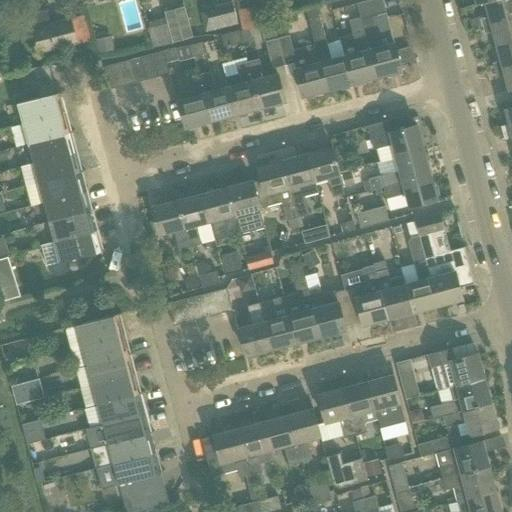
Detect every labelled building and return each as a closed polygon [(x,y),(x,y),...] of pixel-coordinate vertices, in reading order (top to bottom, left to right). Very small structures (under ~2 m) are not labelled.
[(371,0),(363,2),(357,4),(360,17),(377,77),(402,71),(400,64),(416,61),(413,51),(413,50),(412,47),(397,51),(395,44),(381,48),(376,28),(373,17),(386,13),(382,0),(371,0)] [(481,19),(483,27),(511,19),(511,0),(495,0),(485,3),(489,17),(481,19)] [(234,5),(216,10),(221,29),(239,25),(234,5)] [(238,9),(242,30),(250,29),(264,26),(260,5),(238,9)] [(149,28),(148,28),(153,47),(193,37),(193,36),(185,6),(164,12),(166,18),(167,23),(149,28)] [(317,6),(306,9),(315,44),(315,45),(327,90),(352,84),(345,57),(332,61),(327,41),(326,41),(317,6)] [(71,19),(71,17),(49,23),(46,10),(28,14),(39,55),(79,44),(79,43),(91,40),(84,15),(71,19)] [(296,12),(284,15),(286,23),(298,20),(296,12)] [(353,34),(340,37),(340,38),(345,57),(352,84),(377,77),(360,17),(349,20),(353,34)] [(493,32),(497,47),(511,42),(511,19),(483,27),(484,34),(493,32)] [(250,30),(240,32),(242,42),(252,39),(250,30)] [(240,31),(221,35),(224,46),(242,42),(240,32),(240,31)] [(289,35),(277,38),(284,66),(294,63),(296,71),(302,97),(327,90),(315,45),(304,47),(293,50),(289,35)] [(98,54),(115,51),(112,37),(96,40),(98,54)] [(277,38),(265,41),(266,44),(269,57),(273,69),(277,68),(284,66),(277,38)] [(511,42),(497,47),(500,61),(492,64),(494,71),(511,66),(511,42)] [(202,43),(191,46),(194,57),(205,54),(202,43)] [(175,48),(164,51),(167,62),(178,59),(175,48)] [(170,74),(167,62),(164,51),(152,54),(158,77),(170,74)] [(158,77),(152,54),(140,57),(146,80),(158,77)] [(135,83),(146,80),(140,57),(129,61),(135,83)] [(259,59),(248,62),(260,108),(285,102),(278,74),(264,78),(259,59)] [(135,83),(129,61),(117,64),(123,86),(135,83)] [(260,108),(248,62),(237,65),(240,74),(225,78),(228,89),(235,115),(260,108)] [(111,90),(123,86),(117,64),(105,67),(111,90)] [(26,93),(35,91),(55,86),(50,65),(21,72),(26,93)] [(511,90),(511,66),(494,71),(496,78),(505,76),(509,91),(511,90)] [(211,72),(198,75),(210,122),(235,115),(228,89),(216,92),(211,72)] [(210,122),(198,75),(187,78),(192,98),(178,101),(185,128),(210,122)] [(17,104),(22,124),(66,113),(61,94),(65,93),(64,92),(17,104)] [(511,107),(504,109),(509,124),(500,126),(502,134),(511,131),(511,107)] [(22,124),(27,144),(75,132),(75,131),(71,131),(66,113),(22,124)] [(377,149),(381,162),(423,151),(417,126),(388,133),(386,123),(388,122),(388,121),(386,121),(386,122),(368,127),(368,126),(367,126),(367,128),(368,128),(374,149),(377,149)] [(511,131),(502,134),(504,141),(511,139),(511,131)] [(27,144),(33,164),(77,152),(72,133),(75,133),(75,132),(27,144)] [(333,148),(307,155),(315,181),(327,178),(329,185),(332,197),(344,194),(339,174),(340,174),(333,148)] [(371,190),(384,188),(430,175),(423,151),(381,162),(377,163),(381,176),(369,180),(363,182),(365,192),(371,190)] [(33,164),(38,184),(85,171),(85,170),(82,171),(77,152),(33,164)] [(307,155),(283,161),(299,217),(300,217),(309,214),(306,204),(304,197),(318,193),(315,181),(307,155)] [(262,185),(254,187),(260,208),(281,203),(283,210),(284,210),(287,221),(289,221),(291,229),(301,227),(299,217),(283,161),(257,168),(262,185)] [(85,171),(38,184),(43,203),(87,192),(82,173),(85,172),(85,171)] [(346,187),(354,185),(351,173),(342,175),(346,187)] [(437,201),(430,175),(384,188),(387,199),(406,194),(410,208),(437,201)] [(253,182),(228,188),(240,235),(250,232),(252,232),(265,228),(263,220),(260,210),(260,208),(254,187),(253,182)] [(228,188),(203,195),(210,222),(213,232),(227,229),(229,238),(240,235),(228,188)] [(43,203),(48,223),(96,211),(95,210),(92,210),(87,192),(43,203)] [(203,195),(178,201),(190,248),(202,245),(202,244),(215,240),(213,232),(210,222),(203,195)] [(178,201),(153,208),(160,235),(174,231),(179,251),(190,248),(178,201)] [(361,228),(389,220),(385,206),(357,213),(361,228)] [(53,242),(98,231),(93,212),(96,211),(48,223),(53,242)] [(421,219),(415,221),(419,235),(437,306),(463,299),(459,286),(471,283),(472,285),(473,284),(464,248),(462,248),(463,250),(450,253),(437,257),(430,233),(444,229),(440,214),(421,219)] [(339,224),(342,234),(356,230),(353,221),(339,224)] [(301,232),(304,244),(313,241),(310,230),(301,232)] [(59,263),(106,250),(106,249),(103,250),(98,231),(53,242),(59,263)] [(418,279),(405,282),(406,285),(413,312),(437,306),(419,235),(410,238),(408,242),(414,263),(414,264),(415,265),(418,279)] [(225,273),(242,269),(237,251),(220,256),(225,273)] [(302,257),(309,270),(321,263),(314,251),(302,257)] [(246,258),(248,267),(249,270),(262,267),(258,255),(246,258)] [(0,259),(0,272),(12,269),(8,257),(0,259)] [(385,261),(374,264),(374,265),(388,319),(413,312),(406,285),(405,282),(403,275),(389,279),(387,270),(385,261)] [(367,284),(344,290),(350,311),(358,308),(362,321),(363,326),(388,319),(374,265),(363,268),(363,269),(365,276),(367,284)] [(217,272),(213,273),(200,276),(203,289),(220,284),(218,275),(217,272)] [(200,286),(197,273),(190,274),(186,281),(187,289),(200,286)] [(252,275),(243,277),(237,279),(240,293),(246,292),(255,289),(252,275)] [(297,293),(284,297),(296,343),(321,337),(309,291),(306,276),(305,276),(294,279),(297,293)] [(320,288),(309,291),(321,337),(346,330),(342,313),(350,311),(344,290),(322,295),(320,288)] [(221,314),(232,311),(233,311),(227,289),(215,292),(221,314)] [(215,292),(203,295),(209,317),(221,314),(215,292)] [(203,295),(192,298),(198,320),(209,317),(203,295)] [(271,301),(260,304),(271,350),(296,343),(284,297),(270,300),(271,301)] [(192,298),(180,301),(186,323),(198,320),(192,298)] [(180,301),(177,301),(168,304),(173,326),(186,323),(180,301)] [(239,330),(246,356),(271,350),(260,304),(248,308),(253,326),(239,330)] [(123,313),(76,326),(82,346),(125,335),(120,315),(124,315),(123,313)] [(125,335),(82,346),(87,365),(87,366),(134,354),(134,352),(130,353),(125,335)] [(452,349),(427,355),(430,367),(431,366),(435,378),(438,390),(449,387),(449,388),(484,379),(477,354),(475,354),(455,360),(452,349)] [(7,364),(15,362),(13,353),(5,356),(7,364)] [(134,354),(87,366),(92,384),(92,385),(136,374),(131,355),(134,354)] [(408,360),(397,363),(396,363),(399,375),(401,381),(412,378),(408,360)] [(136,374),(92,385),(97,405),(144,393),(144,392),(141,393),(136,374)] [(393,376),(369,383),(381,428),(405,422),(393,376)] [(453,401),(430,407),(433,418),(445,414),(445,416),(491,404),(484,379),(449,388),(453,401)] [(344,389),(356,435),(367,432),(365,423),(378,419),(381,429),(381,428),(369,383),(344,389)] [(314,410),(321,438),(322,441),(344,436),(345,438),(356,435),(344,389),(318,396),(325,423),(318,425),(314,410)] [(144,393),(97,405),(103,425),(146,413),(141,394),(144,394),(144,393)] [(491,404),(445,416),(448,426),(457,424),(460,437),(470,434),(471,436),(497,429),(491,404)] [(424,421),(421,409),(410,412),(413,424),(413,423),(424,421)] [(289,416),(301,463),(313,460),(308,441),(321,438),(314,410),(289,416)] [(146,413),(103,425),(108,444),(155,432),(154,431),(151,432),(146,413)] [(264,423),(274,460),(271,450),(285,447),(290,466),(301,463),(289,416),(264,423)] [(24,432),(42,427),(40,420),(22,425),(24,432)] [(239,429),(251,476),(257,474),(263,473),(260,463),(274,460),(264,423),(239,429)] [(241,479),(245,477),(251,476),(239,429),(214,436),(224,474),(238,470),(241,479)] [(155,432),(108,444),(113,464),(156,452),(152,434),(155,433),(155,432)] [(446,437),(418,444),(421,456),(449,449),(446,437)] [(450,464),(439,467),(443,480),(489,467),(485,452),(482,441),(453,449),(447,451),(450,464)] [(404,456),(403,455),(400,444),(385,448),(388,459),(389,460),(404,456)] [(113,464),(96,468),(101,489),(118,484),(131,481),(135,500),(136,500),(166,492),(161,473),(165,472),(165,471),(161,472),(156,452),(113,464)] [(340,488),(367,480),(362,459),(342,464),(340,454),(327,457),(334,485),(340,488)] [(383,474),(379,459),(363,463),(367,478),(383,474)] [(396,493),(409,489),(402,462),(388,466),(396,493)] [(489,467),(443,480),(445,490),(454,488),(458,502),(495,492),(489,467)] [(327,483),(308,488),(311,497),(329,492),(327,483)] [(367,511),(364,499),(361,487),(351,490),(354,501),(353,502),(355,511),(367,511)] [(409,489),(396,493),(400,511),(414,507),(409,489)] [(329,492),(311,497),(313,505),(332,500),(329,492)] [(460,511),(500,511),(495,492),(458,502),(460,511)] [(371,497),(364,499),(367,511),(380,511),(376,496),(371,497)] [(258,501),(258,502),(260,511),(269,511),(282,509),(280,504),(278,497),(267,499),(258,501)] [(252,503),(238,507),(239,511),(260,511),(258,502),(252,503)]
